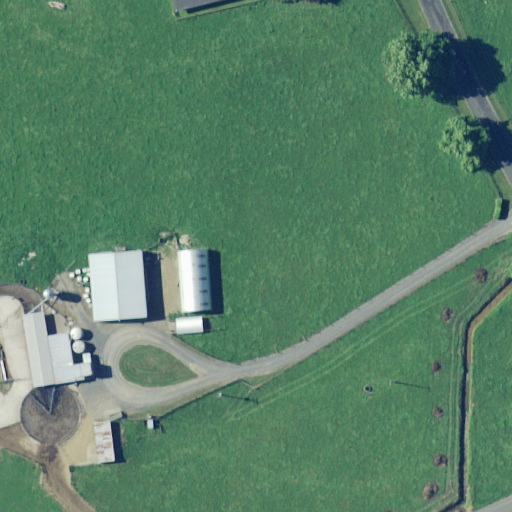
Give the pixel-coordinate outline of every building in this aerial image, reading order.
[(172,0),(175,12),(223,0),(172,0)] [(212,310),(206,250),(177,252),(183,313),(212,310)] [(147,317),(142,252),(89,256),(94,322),(147,317)] [(34,388),(87,379),(86,376),(93,375),(91,362),(74,365),(69,333),(48,336),(44,313),(23,316),(34,388)] [(195,333),(193,318),(167,320),(168,335),(195,333)] [(115,461),(111,421),(94,423),(99,463),(115,461)]
